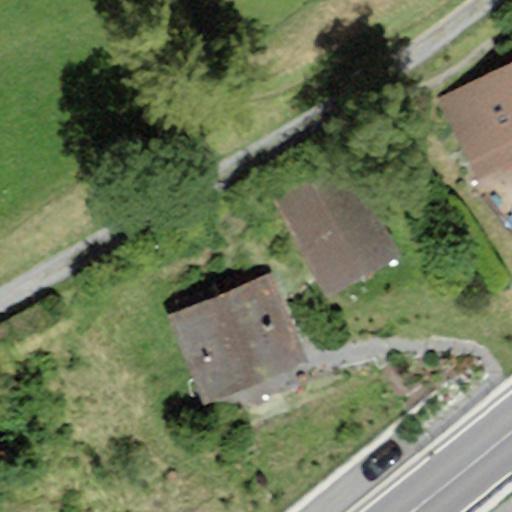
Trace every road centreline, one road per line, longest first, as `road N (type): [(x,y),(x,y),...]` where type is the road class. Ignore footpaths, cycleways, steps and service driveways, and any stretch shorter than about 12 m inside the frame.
road 1 (residential): [(481,0),(426,47),(143,208),(0,300)]
road 2 (secondary): [(413,511),(511,431)]
